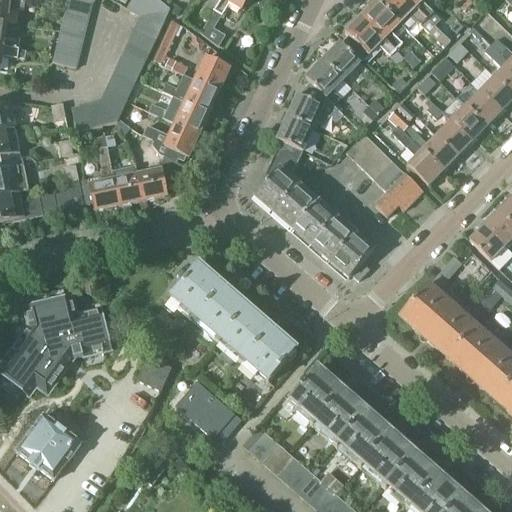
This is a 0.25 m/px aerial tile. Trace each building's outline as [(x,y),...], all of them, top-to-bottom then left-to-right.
[(0,0),(0,24),(6,25),(8,10),(24,12),(25,4),(0,0)] [(68,0),(65,13),(88,18),(91,6),(68,0)] [(132,0),(126,10),(140,18),(170,10),(157,0),(132,0)] [(221,0),(213,14),(201,35),(218,48),(225,36),(214,29),(230,3),(241,10),(247,0),(221,0)] [(211,0),(206,9),(213,14),(221,0),(211,0)] [(406,0),(378,0),(377,2),(406,31),(409,34),(419,24),(444,49),(450,42),(436,28),(435,28),(406,0)] [(406,0),(435,28),(436,28),(441,23),(433,15),(434,14),(422,2),(424,0),(406,0)] [(455,0),(467,11),(473,5),(467,0),(455,0)] [(377,2),(361,18),(396,52),(403,45),(397,40),(406,31),(377,2)] [(178,18),(181,11),(174,7),(170,14),(178,18)] [(140,18),(134,30),(155,41),(170,10),(140,18)] [(65,13),(62,25),(85,31),(88,18),(65,13)] [(396,52),(361,18),(345,34),(348,37),(344,42),(364,62),(379,47),(390,58),(389,59),(396,65),(402,59),(396,53),(396,52)] [(0,24),(0,49),(18,52),(19,42),(4,39),(6,25),(0,24)] [(153,63),(162,67),(180,28),(171,24),(153,63)] [(62,25),(59,38),(82,44),(85,31),(62,25)] [(134,30),(128,42),(150,53),(155,41),(134,30)] [(473,31),(470,33),(478,41),(481,39),(473,31)] [(59,38),(56,51),(78,57),(82,44),(59,38)] [(500,58),(508,65),(511,69),(511,55),(497,41),(491,48),(500,58)] [(128,42),(122,55),(144,65),(150,53),(128,42)] [(494,64),(500,58),(491,48),(484,42),(478,48),(494,64)] [(340,44),(323,63),(343,83),(361,64),(340,44)] [(462,46),(451,56),(460,64),(470,54),(462,46)] [(18,52),(0,49),(0,65),(1,58),(17,60),(18,52)] [(78,57),(56,51),(52,63),(75,69),(78,57)] [(17,61),(25,62),(26,53),(19,52),(17,61)] [(412,54),(405,61),(414,71),(421,65),(412,54)] [(122,55),(114,72),(135,83),(144,65),(122,55)] [(194,81),(219,93),(229,70),(205,59),(194,81)] [(447,60),(440,68),(449,77),(456,69),(447,60)] [(172,73),(184,79),(188,69),(176,64),(175,64),(172,63),(168,70),(172,72),(172,73)] [(306,81),(310,85),(334,108),(341,100),(334,93),(343,83),(323,63),(306,81)] [(511,69),(508,65),(495,78),(511,95),(511,69)] [(462,77),(457,71),(451,77),(457,82),(456,84),(465,93),(472,87),(462,77)] [(468,71),(462,77),(472,87),(478,80),(468,71)] [(114,72),(105,91),(127,101),(135,83),(114,72)] [(511,95),(495,78),(480,93),(502,114),(511,103),(511,95)] [(429,79),(418,90),(425,97),(436,86),(429,79)] [(174,98),(208,114),(219,93),(194,81),(188,94),(167,84),(162,95),(173,100),(174,98)] [(400,81),(392,90),(398,96),(407,87),(400,81)] [(298,98),(287,120),(314,133),(318,125),(323,127),(338,112),(334,108),(310,85),(298,98)] [(105,91),(100,102),(117,122),(127,101),(105,91)] [(480,93),(466,108),(487,129),(502,114),(480,93)] [(174,125),(198,136),(208,114),(174,98),(173,100),(163,121),(173,126),(174,125)] [(376,100),(369,107),(378,116),(385,109),(376,100)] [(439,100),(433,106),(443,116),(449,109),(439,100)] [(100,102),(85,106),(91,129),(117,122),(100,102)] [(0,105),(0,132),(14,129),(9,103),(0,105)] [(51,108),(54,122),(65,119),(62,106),(51,108)] [(91,129),(85,106),(70,110),(76,133),(91,129)] [(398,111),(410,123),(415,118),(402,106),(398,111)] [(443,116),(433,106),(426,113),(436,123),(443,116)] [(378,116),(369,107),(364,113),(372,122),(378,116)] [(466,108),(451,123),(473,144),(487,129),(466,108)] [(389,120),(398,129),(399,129),(404,134),(409,128),(395,114),(389,120)] [(366,118),(363,122),(368,127),(371,123),(366,118)] [(278,142),(282,144),(303,153),(304,154),(314,133),(287,120),(278,142)] [(125,129),(118,122),(116,126),(122,133),(125,129)] [(451,123),(437,137),(458,159),(473,144),(451,123)] [(160,158),(167,161),(167,160),(175,164),(176,163),(180,155),(188,158),(198,136),(174,125),(173,126),(168,138),(148,128),(143,139),(154,144),(152,148),(151,149),(159,157),(160,158)] [(0,165),(20,161),(14,129),(0,132),(0,165)] [(399,129),(398,129),(391,136),(415,160),(408,167),(430,188),(444,173),(422,152),(422,153),(414,145),(415,144),(405,135),(404,135),(403,134),(404,134),(399,129)] [(410,129),(405,135),(415,144),(420,139),(418,136),(420,134),(415,129),(413,132),(410,129)] [(365,137),(355,146),(361,152),(371,143),(365,137)] [(437,137),(422,152),(444,173),(458,159),(437,137)] [(106,149),(104,139),(96,141),(98,151),(106,149)] [(58,144),(61,158),(72,156),(69,142),(58,144)] [(361,152),(368,159),(377,149),(371,143),(361,152)] [(267,180),(269,182),(281,169),(291,179),(303,153),(282,144),(267,180)] [(347,155),(353,161),(361,152),(355,146),(347,155)] [(113,182),(109,159),(108,156),(106,149),(98,151),(102,171),(100,172),(101,179),(88,181),(94,213),(119,208),(113,182)] [(360,167),(366,173),(384,156),(377,149),(368,159),(360,167)] [(353,161),(360,167),(368,159),(361,152),(353,161)] [(121,155),(124,169),(136,166),(131,153),(121,155)] [(366,173),(375,182),(393,164),(384,156),(366,173)] [(149,175),(137,177),(142,203),(166,198),(164,188),(191,182),(184,167),(176,163),(175,164),(167,160),(167,161),(165,167),(160,169),(148,171),(149,175)] [(0,198),(19,194),(13,168),(21,167),(20,161),(0,165),(0,198)] [(375,182),(384,190),(401,173),(393,164),(375,182)] [(63,169),(67,183),(77,181),(74,166),(63,169)] [(255,199),(273,215),(299,185),(291,179),(281,169),(269,182),(255,199)] [(384,190),(388,195),(389,195),(397,186),(406,177),(401,173),(384,190)] [(137,177),(113,182),(119,208),(142,203),(137,177)] [(406,177),(397,186),(414,203),(423,194),(406,177)] [(19,194),(0,198),(0,224),(83,207),(77,181),(67,183),(69,195),(33,203),(33,204),(29,210),(22,212),(19,194)] [(273,215),(292,231),(318,202),(299,185),(273,215)] [(388,195),(388,196),(399,207),(399,208),(404,213),(414,203),(397,186),(389,195),(388,195)] [(399,207),(388,196),(376,208),(388,219),(399,208),(399,207)] [(511,199),(498,213),(511,226),(511,199)] [(292,231),(311,248),(337,219),(318,202),(292,231)] [(511,226),(498,213),(484,228),(505,248),(511,241),(511,226)] [(311,248),(330,264),(356,235),(337,219),(311,248)] [(511,254),(505,248),(484,228),(470,242),(491,263),(498,255),(511,268),(511,254)] [(356,235),(330,264),(349,281),(352,277),(359,283),(370,271),(363,265),(375,252),(356,235)] [(446,269),(454,275),(461,266),(454,260),(446,269)] [(215,344),(216,345),(247,310),(223,289),(199,268),(171,300),(194,319),(190,323),(192,324),(194,326),(197,322),(218,340),(215,344)] [(446,269),(438,278),(446,284),(454,275),(446,269)] [(400,318),(448,359),(475,328),(437,295),(446,284),(438,278),(429,288),(427,286),(400,318)] [(492,291),(501,298),(508,290),(499,282),(492,291)] [(501,298),(511,307),(511,293),(508,290),(501,298)] [(30,330),(0,370),(0,376),(4,379),(23,393),(29,398),(36,388),(47,396),(68,369),(74,361),(74,362),(109,353),(100,314),(76,320),(72,301),(66,303),(31,311),(25,313),(30,330)] [(247,310),(216,345),(218,347),(221,343),(242,361),(238,365),(242,368),(245,364),(267,384),(295,352),(247,310)] [(448,359),(496,401),(511,382),(511,359),(475,328),(448,359)] [(148,360),(142,372),(150,376),(156,364),(148,360)] [(156,364),(150,376),(158,379),(163,367),(156,364)] [(163,367),(158,379),(166,383),(172,371),(163,367)] [(333,446),(334,448),(366,412),(317,370),(289,402),(312,422),(309,425),(312,428),(315,425),(336,443),(333,446)] [(142,372),(137,383),(145,387),(150,376),(142,372)] [(150,376),(145,387),(152,391),(158,379),(150,376)] [(158,379),(152,391),(161,394),(166,383),(158,379)] [(511,382),(496,401),(511,415),(511,382)] [(176,409),(213,441),(221,432),(223,434),(229,428),(226,426),(234,416),(197,384),(176,409)] [(90,434),(112,450),(129,427),(107,411),(90,434)] [(380,488),(382,490),(414,454),(366,412),(334,448),(337,450),(340,446),(360,464),(357,468),(361,471),(364,468),(383,485),(380,488)] [(16,454),(54,482),(63,469),(79,481),(101,451),(84,439),(80,444),(43,417),(16,454)] [(249,452),(262,463),(277,446),(265,435),(249,452)] [(262,463),(271,471),(286,454),(277,446),(262,463)] [(271,471),(280,479),(296,462),(286,454),(271,471)] [(448,511),(462,497),(414,454),(382,490),(385,492),(388,489),(408,506),(405,510),(407,511),(409,511),(412,510),(414,511),(448,511)] [(136,477),(153,488),(167,468),(150,457),(136,477)] [(180,461),(173,468),(184,480),(191,474),(180,461)] [(280,479),(289,487),(305,470),(296,462),(280,479)] [(289,487),(298,495),(314,478),(305,470),(289,487)] [(298,495),(307,503),(323,486),(314,478),(298,495)] [(307,503),(316,511),(332,494),(323,486),(307,503)] [(316,511),(317,511),(331,511),(341,502),(332,494),(316,511)] [(479,511),(462,497),(448,511),(479,511)] [(331,511),(348,511),(350,510),(341,502),(331,511)]
